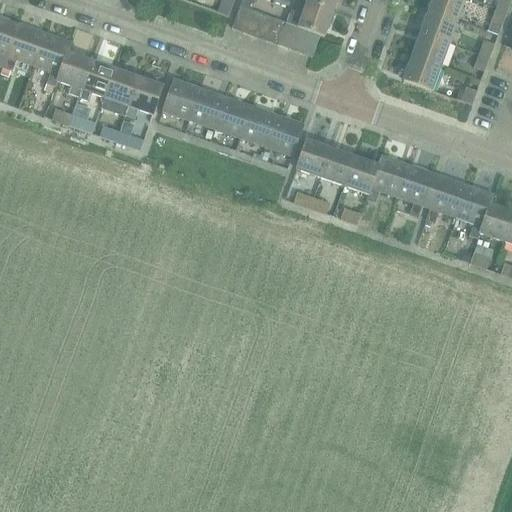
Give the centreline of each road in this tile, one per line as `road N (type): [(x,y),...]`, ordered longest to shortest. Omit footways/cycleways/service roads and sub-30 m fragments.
road 1 (residential): [(95,16),(345,101)]
road 2 (residential): [(345,101),(511,160)]
